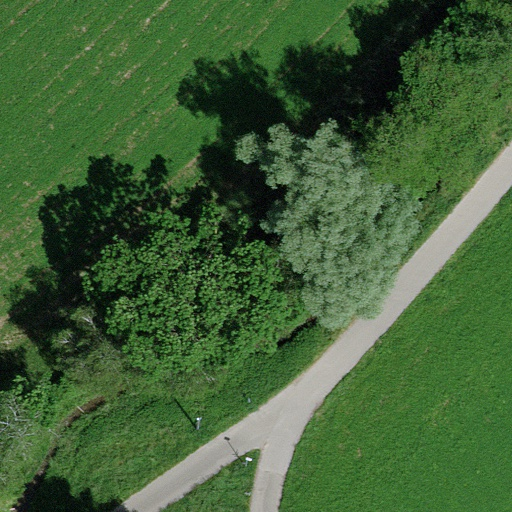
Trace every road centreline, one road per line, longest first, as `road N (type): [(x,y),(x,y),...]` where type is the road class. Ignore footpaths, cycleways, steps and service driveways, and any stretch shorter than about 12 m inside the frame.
road 1 (track): [(286,400),(385,319),(511,161)]
road 2 (track): [(117,511),(286,400)]
